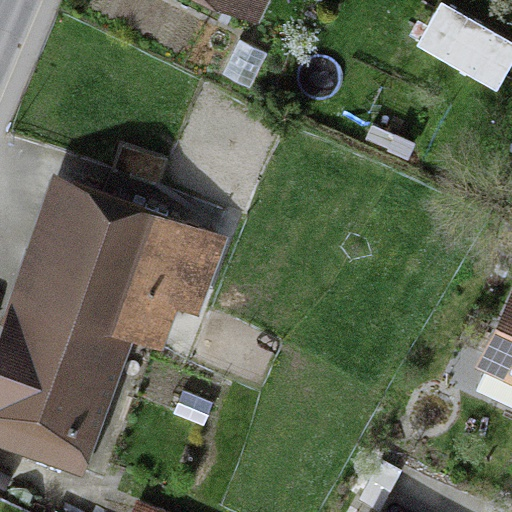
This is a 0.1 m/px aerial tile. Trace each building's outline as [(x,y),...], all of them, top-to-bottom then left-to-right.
[(511,4),(504,0),(429,0),(415,27),(500,72),(511,47),(511,4)] [(263,151),(188,124),(176,158),(119,139),(111,168),(159,184),(161,176),(241,208),(263,151)] [(73,179),(36,285),(116,314),(128,281),(189,304),(215,232),(73,179)] [(87,442),(72,437),(116,314),(36,285),(0,385),(0,397),(20,405),(8,440),(80,462),(87,442)] [(511,403),(511,307),(475,386),(511,403)]
